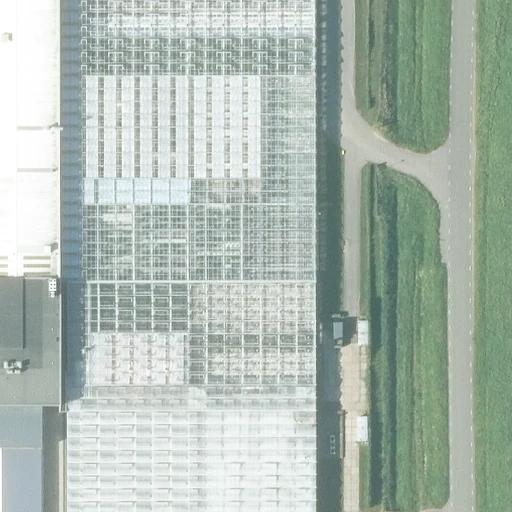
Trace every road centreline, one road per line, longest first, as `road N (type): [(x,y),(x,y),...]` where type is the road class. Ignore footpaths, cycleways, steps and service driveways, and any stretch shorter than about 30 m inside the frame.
road 1 (tertiary): [(461,511),(464,0)]
road 2 (unknown): [(344,121),(350,511)]
